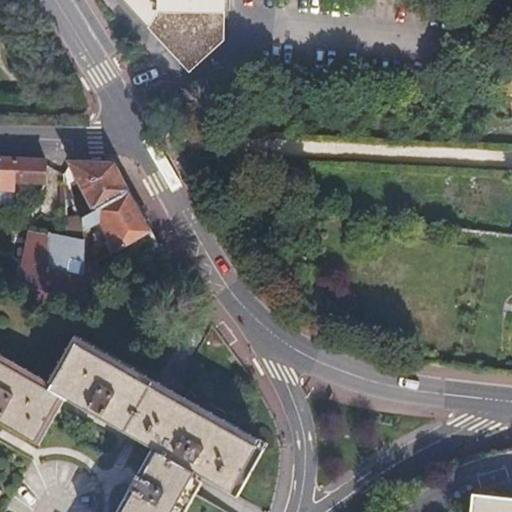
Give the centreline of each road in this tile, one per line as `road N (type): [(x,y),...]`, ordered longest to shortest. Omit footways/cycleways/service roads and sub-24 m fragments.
road 1 (secondary): [(511,400),(364,379),(268,332)]
road 2 (secondary): [(268,332),(202,256),(145,144)]
road 3 (tertiary): [(511,404),(397,463),(327,511)]
road 4 (tertiary): [(297,511),(302,424),(268,332)]
road 5 (secondary): [(145,144),(54,0)]
road 6 (residential): [(145,144),(0,136)]
